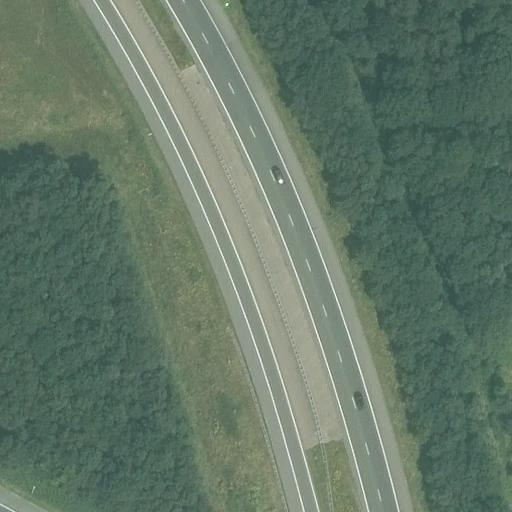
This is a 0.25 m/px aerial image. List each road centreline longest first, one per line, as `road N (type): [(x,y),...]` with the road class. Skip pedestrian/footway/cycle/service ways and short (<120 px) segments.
road 1 (motorway): [(100,0),(167,117),(229,257),(310,511)]
road 2 (motorway): [(377,511),(299,237),(182,0)]
